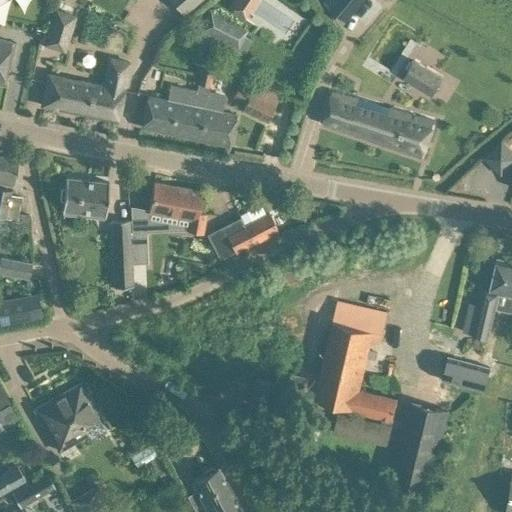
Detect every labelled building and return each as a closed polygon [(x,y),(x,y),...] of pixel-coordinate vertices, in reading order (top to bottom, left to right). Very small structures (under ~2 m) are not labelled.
[(64,50),(75,15),(56,9),(44,44),(64,50)] [(208,10),(198,32),(236,51),(247,30),(208,10)] [(448,102),(457,86),(400,51),(408,39),(391,28),(382,41),(371,58),(433,94),(434,93),(448,102)] [(0,81),(2,82),(10,41),(0,38),(0,81)] [(48,73),(41,105),(117,121),(130,62),(109,58),(103,85),(48,73)] [(148,95),(141,126),(198,138),(229,145),(236,115),(220,111),(224,97),(210,94),(214,73),(201,70),(197,90),(171,84),(170,90),(168,100),(148,95)] [(237,88),(232,97),(245,104),(243,108),(267,121),(279,98),(255,85),(250,95),(237,88)] [(333,91),(322,123),(422,157),(434,120),(333,91)] [(4,156),(0,175),(0,181),(13,185),(18,159),(4,156)] [(105,215),(109,182),(65,177),(64,187),(61,187),(59,199),(63,199),(62,210),(105,215)] [(155,181),(150,209),(189,217),(187,231),(204,234),(207,214),(198,212),(202,190),(155,181)] [(0,188),(0,216),(11,219),(12,215),(17,216),(21,196),(10,194),(10,190),(0,188)] [(239,217),(207,234),(219,258),(235,251),(235,252),(278,230),(269,212),(244,225),(239,217)] [(111,220),(114,286),(133,286),(132,262),(130,230),(130,219),(111,220)] [(146,229),(130,230),(132,262),(147,262),(146,229)] [(0,256),(0,272),(29,278),(31,262),(0,256)] [(490,289),(484,287),(480,303),(471,301),(464,331),(473,333),(473,334),(489,338),(499,292),(511,294),(511,260),(498,257),(490,289)] [(36,292),(0,299),(0,322),(41,315),(36,292)] [(315,400),(393,418),(397,399),(358,390),(370,340),(379,342),(386,312),(338,301),(315,400)] [(490,365),(448,354),(441,379),(484,390),(490,365)] [(511,372),(490,366),(483,392),(511,400),(511,372)] [(314,378),(291,372),(288,383),(284,382),(279,402),(294,405),(297,392),(310,395),(314,378)] [(272,381),(257,378),(251,403),(266,407),(272,381)] [(79,383),(34,409),(58,450),(87,434),(82,425),(98,415),(79,383)] [(0,405),(9,400),(0,384),(0,405)] [(429,489),(448,411),(409,401),(390,480),(429,489)] [(0,427),(10,421),(2,409),(0,409),(0,427)] [(388,445),(392,426),(339,414),(335,433),(388,445)] [(163,461),(153,467),(161,478),(170,473),(163,461)] [(0,492),(24,478),(17,465),(0,474),(0,492)] [(203,475),(193,481),(206,505),(195,510),(196,511),(235,511),(240,510),(218,467),(216,468),(212,467),(204,471),(203,475)] [(20,506),(46,491),(38,478),(12,493),(20,506)] [(98,484),(69,501),(75,511),(108,511),(113,509),(98,484)]
